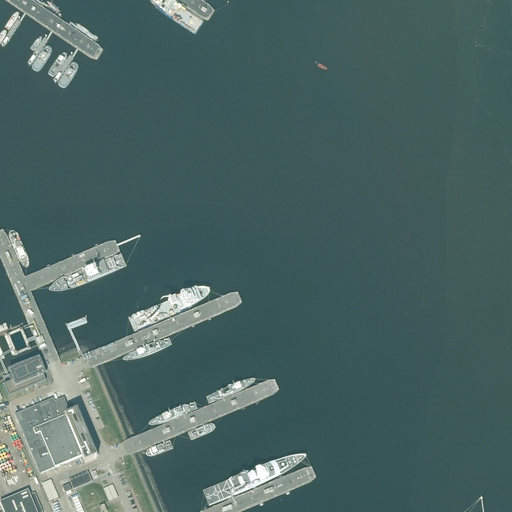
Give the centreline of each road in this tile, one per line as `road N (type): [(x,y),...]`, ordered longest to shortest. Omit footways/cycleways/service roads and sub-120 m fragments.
road 1 (unclassified): [(8,246),(60,376),(72,386),(129,511)]
road 2 (unknown): [(106,459),(261,390)]
road 3 (unknown): [(7,407),(39,477),(63,480),(67,511)]
